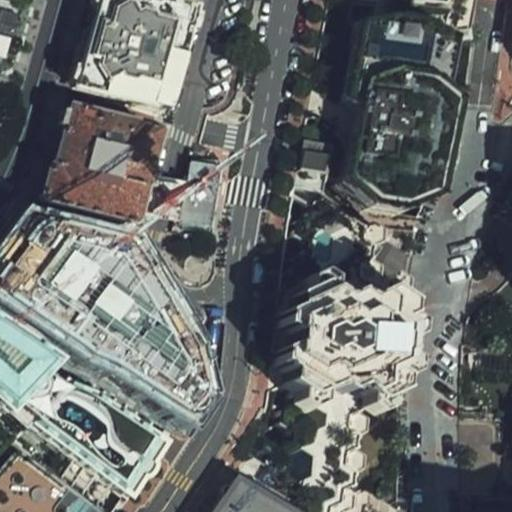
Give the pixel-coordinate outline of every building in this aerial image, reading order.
[(23,4),(8,0),(0,0),(0,69),(10,58),(23,4)] [(194,0),(96,0),(95,6),(185,30),(194,0)] [(443,4),(442,0),(352,0),(351,5),(368,9),(362,39),(339,34),(322,118),(347,131),(335,203),(357,232),(396,237),(420,230),(444,138),(425,110),(435,59),(445,61),(454,16),(456,6),(443,4)] [(185,30),(95,6),(72,97),(160,125),(185,30)] [(64,117),(32,224),(125,252),(156,145),(64,117)] [(123,266),(27,232),(0,264),(0,318),(81,383),(162,439),(189,417),(187,384),(176,355),(123,266)] [(354,398),(342,429),(364,432),(379,413),(392,396),(399,321),(370,298),(298,298),(277,315),(271,384),(304,412),(323,390),(354,398)] [(69,392),(0,337),(0,421),(4,425),(22,437),(120,511),(121,511),(163,450),(90,397),(69,392)] [(93,511),(11,451),(0,465),(0,511),(93,511)] [(278,511),(222,480),(200,511),(278,511)]
